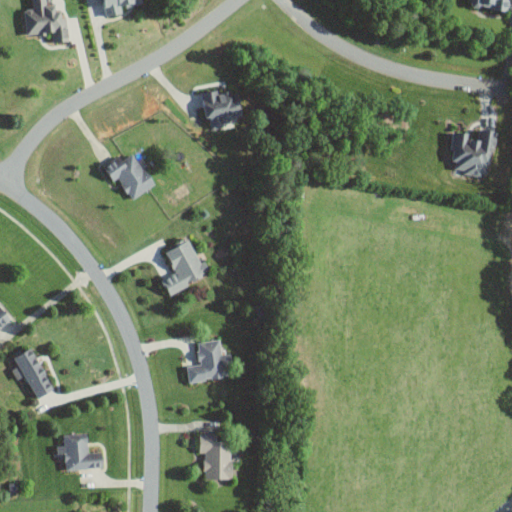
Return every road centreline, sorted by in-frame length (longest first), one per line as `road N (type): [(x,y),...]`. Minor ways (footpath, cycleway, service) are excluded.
road 1 (residential): [(151,511),(145,383),(126,329),(92,269),(0,177)]
road 2 (residential): [(241,0),(186,43),(64,113),(8,181)]
